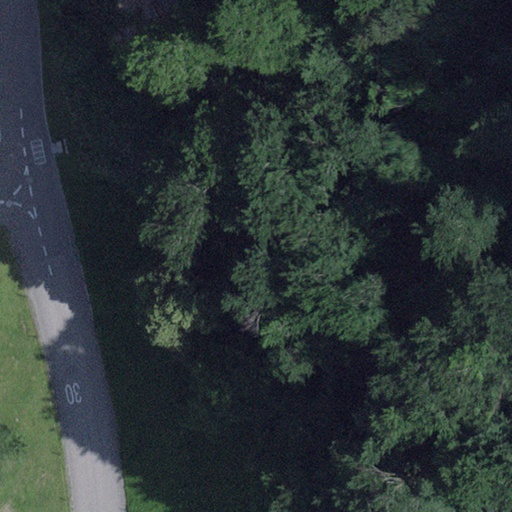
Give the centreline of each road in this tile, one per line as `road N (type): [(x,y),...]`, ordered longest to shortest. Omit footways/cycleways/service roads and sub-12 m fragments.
road 1 (residential): [(29,197),(72,352),(97,511)]
road 2 (residential): [(12,0),(29,197)]
